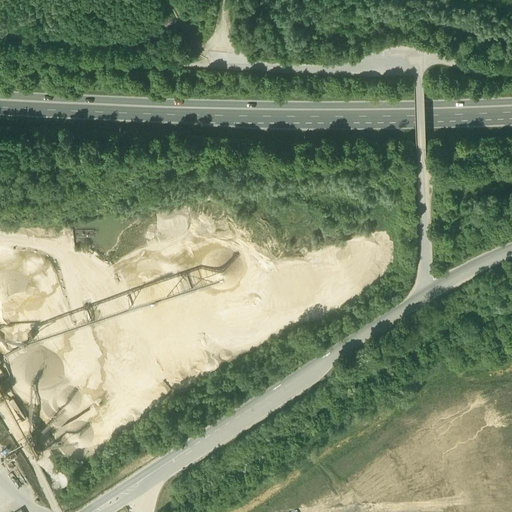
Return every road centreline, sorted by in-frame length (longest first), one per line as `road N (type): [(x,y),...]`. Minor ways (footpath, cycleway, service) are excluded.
road 1 (track): [(0,54),(304,71),(353,71),(414,57),(511,72)]
road 2 (primary): [(0,110),(250,118),(511,112)]
road 3 (track): [(435,302),(414,57)]
road 4 (unknown): [(0,252),(46,271),(96,363)]
